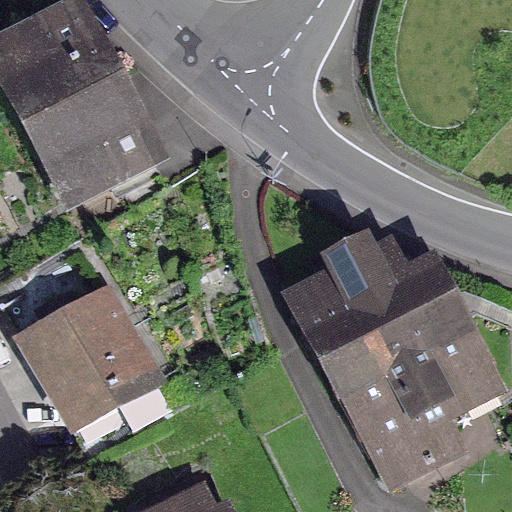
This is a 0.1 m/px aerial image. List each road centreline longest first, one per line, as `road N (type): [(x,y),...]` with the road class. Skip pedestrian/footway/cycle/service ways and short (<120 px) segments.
road 1 (residential): [(248,97),(378,192),(511,245)]
road 2 (residential): [(153,0),(248,97)]
road 3 (residential): [(248,97),(320,0)]
